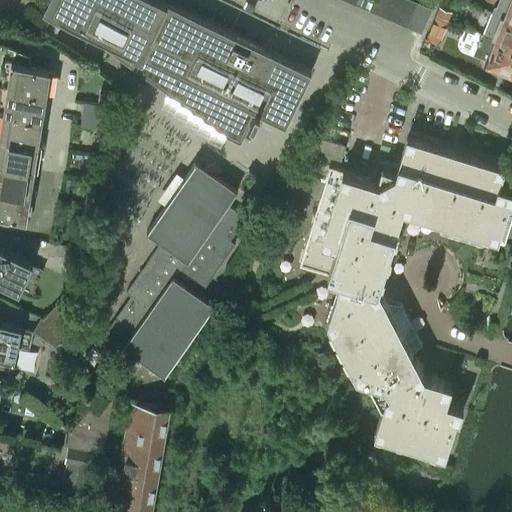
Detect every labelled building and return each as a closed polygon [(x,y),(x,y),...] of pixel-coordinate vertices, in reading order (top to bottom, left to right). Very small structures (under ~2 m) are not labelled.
[(269,49),(166,0),(49,0),(46,8),(102,35),(98,42),(169,93),(171,91),(181,96),(179,100),(181,101),(182,99),(193,104),(191,108),(192,110),(193,107),(204,112),(202,117),(204,118),(205,116),(216,121),(214,125),(215,126),(216,124),(227,129),(225,133),(227,135),(228,132),(241,138),(250,119),(254,121),(260,111),(285,123),(311,69),(279,54),(276,53),(273,57),(266,54),(269,49)] [(387,0),(370,0),(368,7),(381,13),(387,0)] [(402,0),(387,0),(381,13),(395,19),(402,0)] [(417,0),(416,0),(402,0),(395,19),(407,24),(417,0)] [(417,0),(407,24),(420,30),(431,6),(417,0)] [(511,0),(500,0),(496,12),(511,18),(511,0)] [(451,11),(439,6),(435,15),(448,19),(451,11)] [(511,18),(496,12),(493,11),(484,34),(488,35),(511,44),(511,18)] [(448,19),(435,15),(428,33),(440,38),(448,19)] [(511,44),(488,35),(482,50),(490,53),(486,62),(496,66),(494,69),(509,74),(510,71),(511,72),(511,44)] [(44,95),(48,69),(11,63),(7,89),(44,95)] [(44,95),(7,89),(3,114),(40,120),(44,95)] [(110,105),(112,92),(100,90),(98,103),(110,105)] [(84,103),(80,125),(107,129),(111,108),(84,103)] [(40,120),(3,114),(0,129),(0,138),(37,144),(40,120)] [(308,134),(304,149),(332,157),(340,160),(341,158),(345,145),(308,134)] [(407,135),(406,136),(398,164),(384,159),(381,169),(375,167),(372,177),(330,164),(299,263),(341,276),(327,318),(357,374),(381,382),(384,380),(389,391),(386,393),(374,430),(445,452),(455,421),(449,419),(451,413),(459,416),(463,404),(447,398),(452,381),(424,373),(412,348),(421,343),(401,304),(387,300),(379,285),(403,206),(435,216),(441,218),(440,223),(504,243),(511,216),(511,206),(502,203),(504,197),(511,199),(511,186),(500,182),(505,165),(407,135)] [(37,144),(0,138),(0,164),(33,169),(37,144)] [(164,373),(193,333),(214,302),(199,292),(235,242),(229,238),(245,216),(227,203),(237,188),(195,159),(146,230),(161,240),(126,290),(130,294),(115,316),(133,329),(123,344),(164,373)] [(33,169),(0,164),(0,189),(29,194),(33,169)] [(100,181),(91,179),(88,197),(97,199),(100,181)] [(29,194),(0,189),(0,214),(25,219),(29,194)] [(0,281),(19,291),(33,261),(0,246),(0,281)] [(55,344),(81,314),(62,297),(43,317),(40,315),(32,330),(55,344)] [(0,311),(0,358),(10,361),(15,337),(27,340),(31,322),(20,319),(20,316),(0,311)] [(73,349),(93,324),(84,316),(64,340),(73,349)] [(118,370),(122,365),(118,367),(68,425),(65,441),(105,448),(118,370)] [(150,511),(168,408),(169,406),(130,399),(109,511),(150,511)] [(69,446),(66,462),(79,464),(74,489),(92,493),(100,452),(69,446)] [(16,492),(13,511),(20,511),(26,511),(30,494),(16,492)] [(296,511),(295,510),(292,511),(274,511),(269,503),(254,511),(296,511)]
